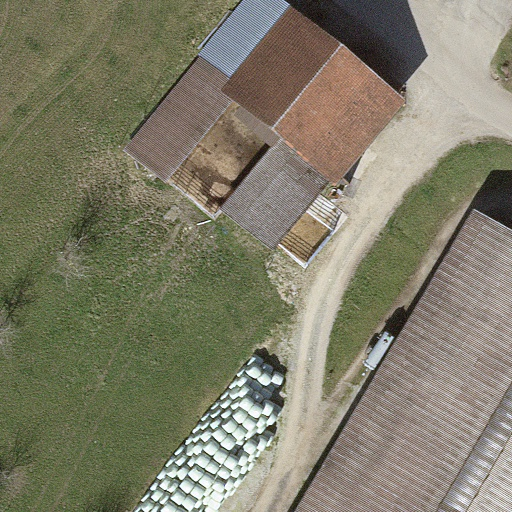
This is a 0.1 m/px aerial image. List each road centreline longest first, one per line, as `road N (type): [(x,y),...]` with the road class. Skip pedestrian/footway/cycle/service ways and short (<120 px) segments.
road 1 (track): [(271,511),(296,464),(320,282)]
road 2 (residential): [(511,120),(456,97),(342,0)]
